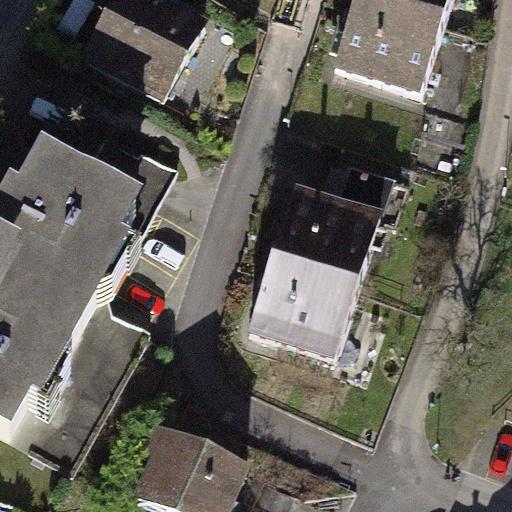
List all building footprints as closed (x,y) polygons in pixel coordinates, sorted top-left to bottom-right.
[(216,36),(141,0),(127,0),(90,77),(175,118),(216,36)] [(466,0),(369,0),(358,37),(343,85),(432,112),(466,0)] [(149,241),(52,188),(29,229),(18,223),(0,256),(0,457),(23,470),(149,241)] [(391,238),(301,209),(286,257),(270,305),(255,352),(345,381),(391,238)] [(250,511),(261,491),(155,442),(140,474),(155,481),(141,511),(250,511)]
